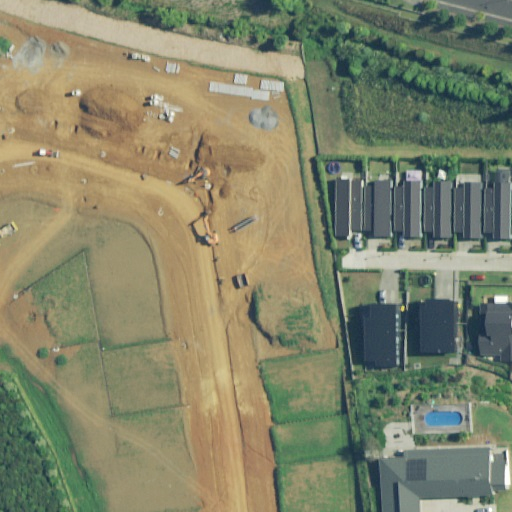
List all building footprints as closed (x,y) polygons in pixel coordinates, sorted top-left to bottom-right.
[(390,237),(392,181),(376,180),(376,187),(366,187),(364,231),(376,231),(375,236),(390,237)] [(419,237),(421,181),(405,180),(405,187),(395,187),(393,231),(405,231),(405,236),(419,237)] [(363,182),(337,181),(335,236),(350,236),(350,230),(361,231),(363,182)] [(449,239),(451,183),(435,182),(435,189),(425,189),(423,233),(435,233),(435,238),(449,239)] [(508,238),(510,182),(494,182),(494,189),(484,188),(482,232),(494,233),(494,238),(508,238)] [(479,240),(482,184),(466,183),(465,190),(455,190),(454,234),(465,234),(465,239),(479,240)] [(454,303),(420,304),(420,353),(454,353),(454,303)] [(511,304),(480,305),(481,316),(485,316),(486,336),(481,336),(481,360),(511,360),(511,304)] [(395,365),(395,306),(364,306),(364,360),(376,360),(376,366),(395,365)] [(511,452),(494,448),(409,450),(409,458),(385,458),(386,511),(423,511),(423,498),(497,496),(496,485),(509,485),(511,452)]
